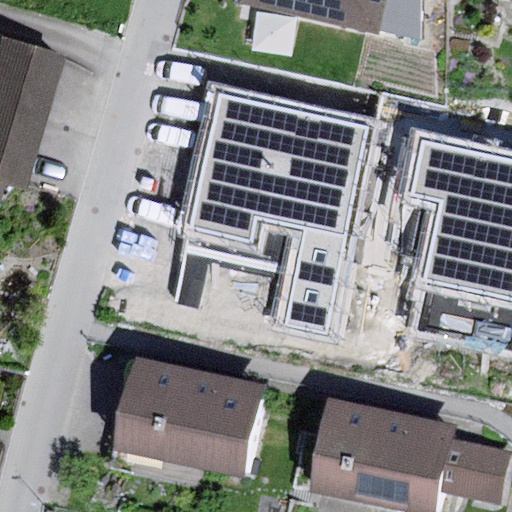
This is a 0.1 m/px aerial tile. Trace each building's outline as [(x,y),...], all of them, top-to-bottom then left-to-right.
[(239,0),(239,5),(378,34),(379,28),(423,39),(421,0),(239,0)] [(53,51),(0,35),(0,110),(33,120),(53,51)] [(370,123),(217,93),(188,235),(264,250),(268,228),(301,235),(282,327),(326,336),(370,123)] [(33,120),(0,110),(0,143),(26,150),(33,120)] [(511,328),(511,156),(417,138),(405,198),(440,205),(414,331),(508,351),(511,328)] [(26,150),(0,143),(0,181),(16,186),(26,150)] [(263,387),(139,360),(119,448),(243,476),(263,387)] [(455,426),(331,401),(313,489),(428,511),(437,511),(440,497),(452,440),(455,426)] [(511,461),(511,453),(452,440),(440,497),(502,510),(511,461)]
